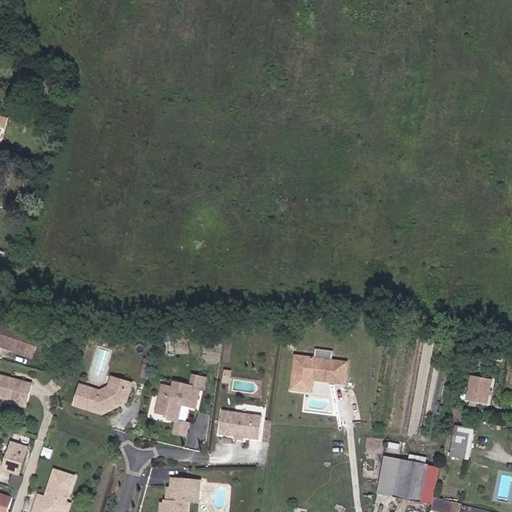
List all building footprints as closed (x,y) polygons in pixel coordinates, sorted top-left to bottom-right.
[(0,332),(7,335),(10,328),(2,325),(0,330),(0,332)] [(38,338),(10,328),(7,335),(0,332),(0,348),(30,359),(38,338)] [(346,365),(296,358),(291,391),(311,394),(313,381),(344,386),(346,365)] [(0,398),(7,400),(13,379),(0,375),(0,398)] [(207,380),(195,377),(192,388),(175,384),(174,389),(164,387),(157,414),(170,417),(169,422),(178,423),(182,406),(196,410),(201,391),(204,392),(207,380)] [(484,403),(489,380),(472,377),(467,400),(484,403)] [(13,379),(7,400),(13,402),(17,399),(26,402),(30,384),(13,379)] [(132,385),(119,381),(117,390),(109,388),(101,393),(80,386),(74,406),(102,416),(118,407),(120,401),(126,403),(132,385)] [(219,437),(236,439),(243,440),(259,442),(262,420),(222,415),(219,437)] [(186,438),(189,426),(178,423),(174,435),(186,438)] [(476,430),(457,426),(452,453),(471,456),(476,430)] [(2,471),(13,474),(21,452),(8,449),(2,471)] [(29,455),(21,452),(13,474),(22,477),(29,455)] [(429,468),(388,460),(382,494),(397,497),(396,500),(422,505),(429,468)] [(51,511),(61,511),(64,504),(62,503),(65,497),(66,497),(73,479),(53,472),(43,499),(36,496),(31,511),(39,511),(41,508),(51,511)] [(164,502),(162,502),(162,505),(161,511),(186,511),(187,505),(192,506),(193,493),(199,494),(200,482),(169,480),(169,490),(167,502),(164,502)] [(0,511),(7,511),(12,499),(0,495),(0,511)] [(461,511),(463,506),(437,499),(435,509),(445,511),(461,511)]
